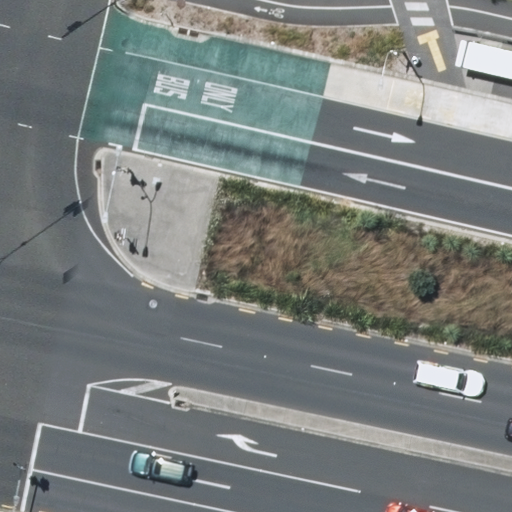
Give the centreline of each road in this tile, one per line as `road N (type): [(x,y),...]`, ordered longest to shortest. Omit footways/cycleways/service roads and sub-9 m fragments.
road 1 (primary): [(0,293),(511,408)]
road 2 (primary): [(336,511),(0,440)]
road 3 (residential): [(27,0),(0,118)]
